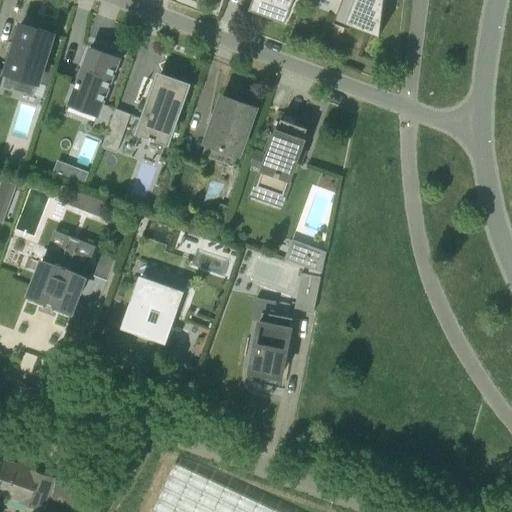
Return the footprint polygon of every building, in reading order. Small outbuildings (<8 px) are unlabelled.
[(255,0),(252,8),(284,20),(291,0),(255,0)] [(384,0),(354,0),(346,24),(379,37),(384,0)] [(54,35),(21,24),(6,74),(38,84),(54,35)] [(91,48),(72,97),(99,108),(97,114),(96,114),(96,116),(98,117),(120,59),(91,48)] [(166,144),(187,84),(160,75),(139,134),(149,138),(149,139),(155,142),(155,140),(166,144)] [(223,97),(202,157),(233,168),(255,109),(223,97)] [(116,154),(130,115),(115,110),(101,148),(116,154)] [(257,187),(283,196),(307,129),(281,120),(275,137),(271,135),(265,151),(269,152),(257,187)] [(250,165),(261,168),(265,156),(254,152),(250,165)] [(61,176),(66,163),(58,160),(53,172),(61,176)] [(2,180),(0,186),(0,221),(3,223),(17,185),(2,180)] [(108,204),(74,191),(69,205),(103,218),(108,204)] [(228,221),(216,217),(211,231),(223,235),(228,221)] [(71,311),(91,260),(50,244),(30,295),(45,301),(44,303),(55,307),(55,305),(71,311)] [(322,272),(326,252),(319,250),(311,247),(310,247),(304,266),(322,272)] [(302,273),(295,309),(314,313),(321,277),(302,273)] [(123,327),(165,341),(182,292),(141,278),(123,327)] [(251,357),(253,358),(250,371),(269,375),(270,371),(283,373),(293,318),(274,315),(272,324),(260,321),(256,340),(254,340),(251,357)] [(18,466),(0,459),(0,494),(43,510),(54,478),(39,473),(41,468),(20,461),(18,466)] [(281,511),(179,464),(155,511),(281,511)]
